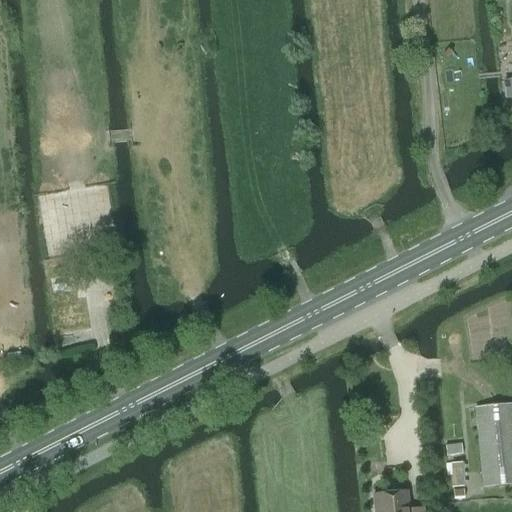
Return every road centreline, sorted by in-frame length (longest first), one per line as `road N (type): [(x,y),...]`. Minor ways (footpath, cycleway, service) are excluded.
road 1 (primary): [(0,477),(511,217)]
road 2 (unclassified): [(0,506),(511,246)]
